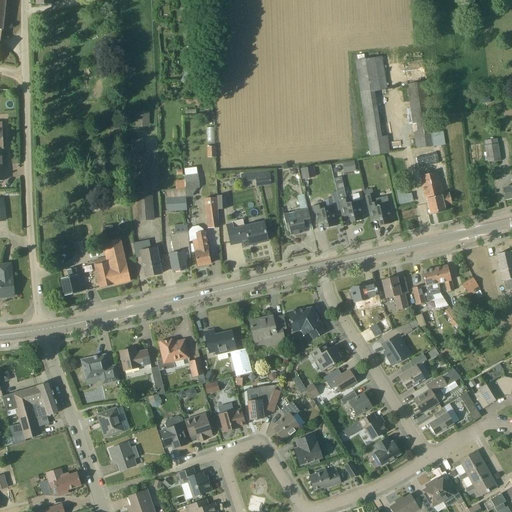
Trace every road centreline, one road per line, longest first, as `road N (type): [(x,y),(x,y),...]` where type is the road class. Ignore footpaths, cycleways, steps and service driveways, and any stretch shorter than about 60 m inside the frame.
road 1 (unclassified): [(39,331),(24,0)]
road 2 (tertiary): [(39,331),(318,268)]
road 3 (unclassified): [(427,459),(318,268)]
road 4 (tertiary): [(318,268),(511,223)]
road 5 (unclassified): [(102,511),(39,331)]
road 6 (unclassified): [(310,511),(427,459)]
road 7 (unclassified): [(301,511),(261,447),(216,453)]
